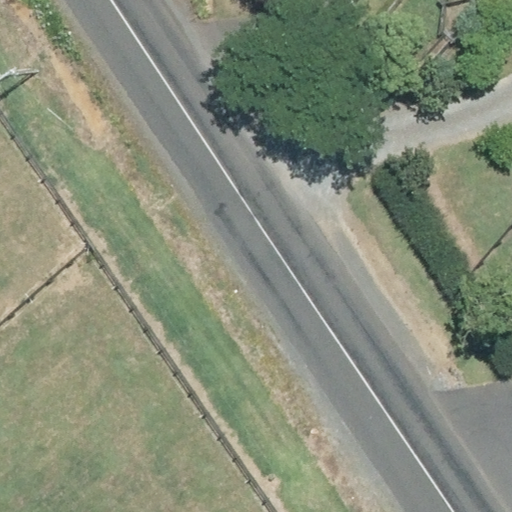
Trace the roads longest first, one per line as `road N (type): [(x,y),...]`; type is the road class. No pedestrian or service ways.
road 1 (unclassified): [(438,511),(93,0)]
road 2 (unknown): [(179,128),(313,0)]
